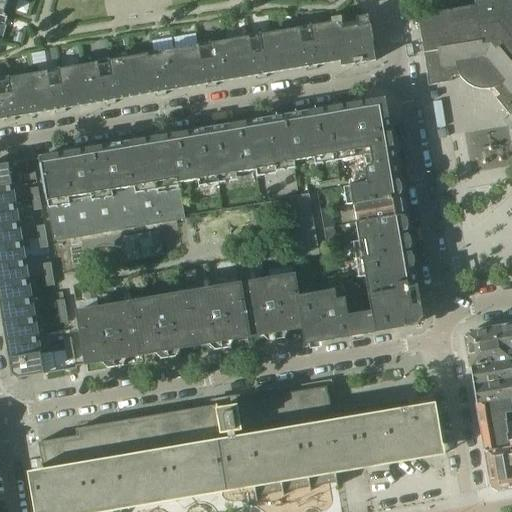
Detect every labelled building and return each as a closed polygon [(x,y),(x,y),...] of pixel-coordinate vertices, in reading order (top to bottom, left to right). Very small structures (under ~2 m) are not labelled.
[(511,0),(473,0),(474,6),(417,16),(428,86),(450,82),(449,77),(459,76),(461,80),(463,81),(465,83),(467,85),(473,88),(477,89),(482,90),(484,90),(487,90),(488,90),(493,89),(499,96),(495,99),(509,116),(511,113),(511,0)] [(330,20),(331,23),(335,43),(327,45),(330,64),(340,63),(340,68),(353,65),(353,67),(363,65),(363,64),(375,62),(372,42),(373,42),(370,26),(369,26),(368,16),(356,18),(357,27),(341,30),(341,27),(342,27),(340,18),(330,20)] [(299,29),(272,33),(275,53),(285,52),(288,71),(306,68),(306,71),(316,70),(316,67),(330,64),(327,45),(335,43),(331,23),(310,27),(310,30),(299,32),(299,29)] [(248,37),(222,42),(225,61),(234,60),(238,80),(255,77),(256,80),(266,78),(265,75),(288,71),(285,52),(275,53),(272,33),(259,36),(260,39),(249,40),(248,37)] [(198,46),(172,50),(176,70),(185,69),(188,88),(205,85),(206,88),(216,87),(215,84),(238,80),(234,60),(225,61),(222,42),(209,44),(209,47),(199,49),(198,46)] [(148,55),(122,59),(125,79),(133,77),(137,97),(155,94),(155,97),(165,95),(165,92),(188,88),(185,69),(176,70),(172,50),(159,53),(159,56),(148,57),(148,55)] [(97,63),(73,67),(76,87),(84,85),(88,105),(104,102),(105,106),(115,104),(114,101),(137,97),(133,77),(125,79),(122,59),(108,61),(109,64),(98,66),(97,63)] [(47,72),(22,76),(26,95),(34,94),(37,114),(54,111),(55,114),(65,112),(64,109),(88,105),(84,85),(76,87),(73,67),(58,70),(58,73),(48,74),(47,72)] [(37,114),(34,94),(26,95),(22,76),(8,78),(8,81),(0,82),(0,120),(4,120),(4,123),(14,121),(14,118),(37,114)] [(383,101),(327,110),(335,155),(369,150),(391,146),(383,101)] [(437,129),(445,127),(440,102),(432,103),(437,129)] [(335,155),(327,110),(206,131),(214,178),(275,168),(274,166),(335,155)] [(444,130),(437,131),(438,139),(445,137),(444,130)] [(206,131),(39,159),(45,194),(45,195),(53,242),(184,220),(178,184),(214,178),(206,131)] [(391,146),(369,150),(372,166),(367,167),(364,171),(366,184),(349,187),(352,205),(400,197),(391,146)] [(0,186),(11,184),(8,164),(0,165),(0,186)] [(36,180),(35,172),(23,174),(25,182),(36,180)] [(0,205),(14,203),(11,184),(0,186),(0,205)] [(299,196),(298,187),(278,190),(280,199),(289,197),(299,259),(318,255),(308,194),(299,196)] [(39,199),(37,188),(29,189),(31,200),(39,199)] [(317,192),(320,210),(330,209),(327,191),(317,192)] [(400,197),(352,205),(355,224),(403,216),(400,197)] [(41,210),(39,199),(31,200),(33,212),(41,210)] [(0,225),(18,222),(14,203),(0,205),(0,225)] [(330,209),(320,210),(323,229),(333,228),(330,209)] [(403,216),(355,224),(359,243),(406,235),(403,216)] [(0,244),(21,241),(18,222),(0,225),(0,244)] [(45,237),(44,226),(36,227),(38,238),(45,237)] [(333,228),(323,229),(326,249),(336,247),(333,228)] [(159,233),(124,239),(128,262),(163,256),(159,233)] [(406,235),(359,243),(362,261),(409,253),(406,235)] [(47,248),(45,237),(38,238),(40,249),(47,248)] [(0,264),(24,260),(21,241),(0,244),(0,264)] [(413,273),(409,253),(362,261),(365,281),(413,273)] [(0,283),(27,279),(24,260),(0,264),(0,283)] [(52,275),(50,264),(42,265),(44,276),(52,275)] [(416,290),(413,273),(365,281),(368,298),(416,290)] [(54,286),(52,275),(44,276),(46,287),(54,286)] [(293,276),(238,285),(247,338),(265,335),(268,342),(282,339),(283,332),(301,329),(301,328),(296,297),(297,297),(293,276)] [(0,303),(30,298),(27,279),(0,283),(0,303)] [(238,285),(185,294),(194,347),(247,338),(238,285)] [(421,319),(418,303),(416,290),(368,298),(371,312),(374,333),(416,326),(421,319)] [(374,333),(371,312),(347,316),(344,299),(336,301),(334,291),(297,297),(296,297),(301,328),(301,329),(304,345),(374,333)] [(185,294),(132,303),(141,356),(194,347),(185,294)] [(34,317),(30,298),(0,303),(0,313),(2,322),(34,317)] [(66,311),(64,300),(56,302),(58,313),(66,311)] [(132,303),(76,312),(85,365),(104,362),(107,369),(121,366),(123,359),(141,356),(132,303)] [(68,323),(66,311),(58,313),(60,324),(68,323)] [(37,336),(34,317),(2,322),(5,341),(37,336)] [(511,325),(490,329),(496,363),(511,360),(511,355),(511,352),(511,351),(511,325)] [(464,336),(464,338),(464,339),(469,369),(496,363),(490,329),(466,333),(464,336)] [(40,355),(37,336),(5,341),(8,360),(40,355)] [(72,349),(70,338),(62,340),(64,351),(72,349)] [(74,360),(72,349),(64,351),(66,362),(74,360)] [(43,375),(40,355),(8,360),(10,375),(16,379),(43,375)] [(511,360),(496,363),(469,369),(473,389),(511,381),(511,360)] [(511,399),(511,381),(473,389),(476,406),(511,399)] [(335,474),(443,456),(434,404),(408,409),(407,401),(330,414),(326,387),(239,402),(238,397),(211,402),(212,407),(75,430),(76,437),(37,444),(38,450),(40,458),(42,464),(44,470),(44,471),(27,474),(33,511),(120,511),(122,511),(253,488),(255,501),(256,501),(256,497),(281,493),(282,497),(284,496),(283,493),(308,488),(309,492),(310,492),(310,488),(335,484),(336,487),(337,487),(335,474)] [(511,399),(476,406),(479,426),(505,421),(505,422),(511,420),(511,399)] [(507,443),(506,435),(508,435),(507,428),(505,422),(505,421),(479,426),(483,452),(510,448),(509,442),(507,443)] [(511,459),(510,448),(483,452),(490,488),(497,492),(511,489),(511,459)]
